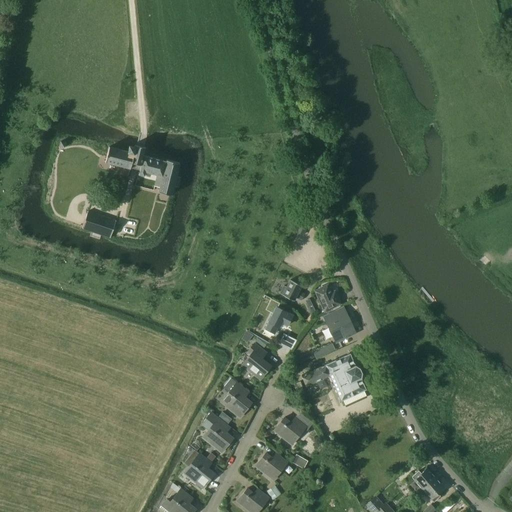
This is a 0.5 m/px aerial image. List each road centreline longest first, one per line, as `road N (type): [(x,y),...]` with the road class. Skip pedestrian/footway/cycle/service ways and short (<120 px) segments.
road 1 (residential): [(480,511),(409,422),(286,116),(253,0)]
road 2 (residential): [(210,511),(270,396)]
